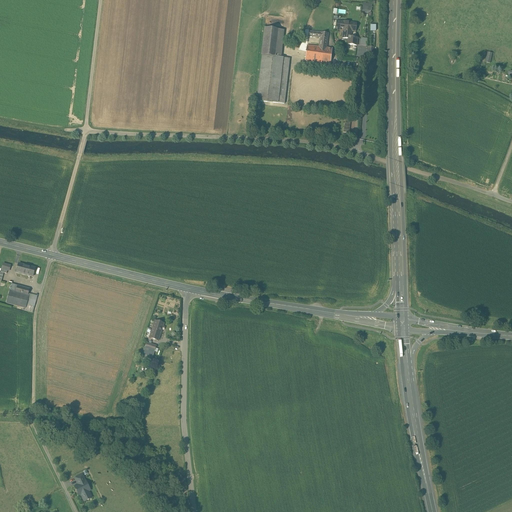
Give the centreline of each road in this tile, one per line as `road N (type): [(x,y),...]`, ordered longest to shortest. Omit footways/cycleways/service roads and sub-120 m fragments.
road 1 (unclassified): [(87,129),(339,144),(511,201)]
road 2 (trunk): [(395,0),(400,272)]
road 3 (unclassified): [(186,288),(184,426),(193,511)]
road 4 (secondary): [(52,255),(186,288)]
road 5 (primary): [(406,377),(433,511)]
road 6 (unclassified): [(87,129),(52,255)]
road 7 (unclassified): [(101,0),(87,129)]
